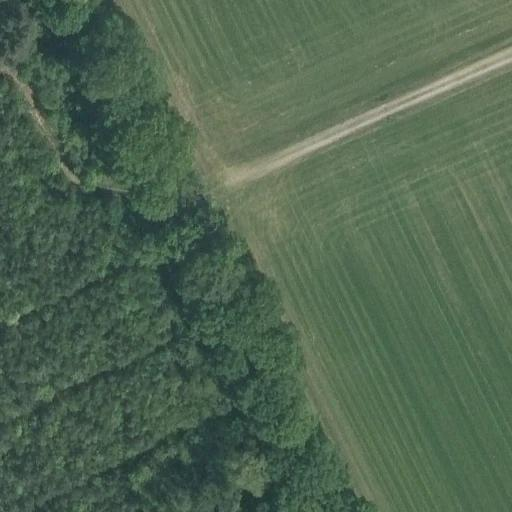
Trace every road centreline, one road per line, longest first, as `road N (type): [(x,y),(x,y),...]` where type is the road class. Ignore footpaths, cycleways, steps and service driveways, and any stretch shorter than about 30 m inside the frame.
road 1 (track): [(294,463),(71,0)]
road 2 (track): [(511,56),(172,205)]
